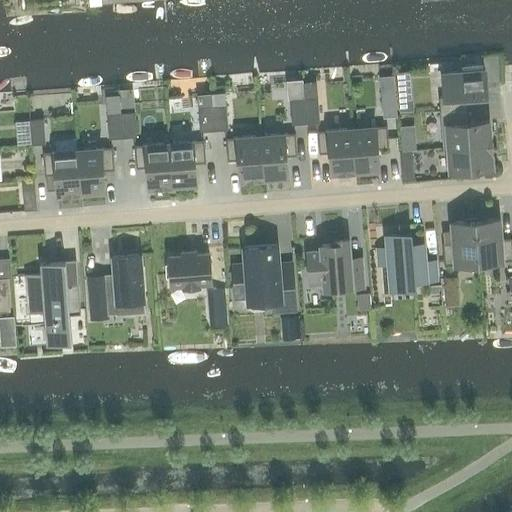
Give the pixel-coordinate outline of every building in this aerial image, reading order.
[(487,95),(485,70),(482,70),(481,66),(465,67),(465,72),(443,73),(445,96),(440,97),(441,111),(468,109),(467,96),(487,95)] [(396,72),(399,112),(414,111),(411,71),(396,72)] [(383,91),(396,91),(395,75),(382,75),(383,91)] [(397,117),(396,91),(383,91),(384,117),(397,117)] [(320,123),(318,97),(304,98),(306,124),(320,123)] [(306,124),(304,98),(291,99),(292,125),(306,124)] [(229,129),(227,104),(213,105),(215,130),(229,129)] [(215,130),(213,105),(199,107),(201,132),(215,130)] [(469,123),(468,109),(441,111),(442,126),(447,126),(449,149),(491,145),(489,121),(469,123)] [(138,137),(136,111),(122,112),(124,138),(138,137)] [(124,138),(122,112),(109,113),(110,139),(124,138)] [(46,144),(44,119),(30,120),(32,145),(46,144)] [(389,148),(387,126),(353,128),(356,171),(380,169),(378,149),(389,148)] [(356,171),(353,128),(318,131),(320,154),(331,153),(332,173),(356,171)] [(298,155),(296,133),(261,135),(265,178),(288,176),(287,156),(298,155)] [(265,178),(261,135),(227,138),(228,161),(239,160),(241,180),(265,178)] [(205,140),(170,143),(173,185),(197,183),(195,163),(206,163),(205,140)] [(416,142),(402,143),(403,154),(412,153),(417,153),(416,142)] [(173,185),(170,143),(135,145),(137,168),(148,167),(150,187),(173,185)] [(493,168),(491,145),(449,149),(451,171),(493,168)] [(104,171),(115,170),(113,147),(78,150),(82,192),(105,190),(104,171)] [(82,192),(78,150),(44,152),(45,175),(57,174),(58,194),(82,192)] [(403,154),(400,154),(401,163),(413,162),(412,153),(403,154)] [(401,163),(402,182),(414,181),(413,162),(401,163)] [(33,180),(23,181),(24,191),(34,191),(33,180)] [(511,237),(501,239),(500,219),(476,220),(480,263),(511,260),(511,237)] [(480,263),(476,220),(453,222),(454,234),(444,235),(444,243),(443,243),(445,265),(480,263)] [(412,244),(411,233),(387,235),(388,247),(379,248),(380,264),(390,264),(392,289),(415,287),(415,281),(437,279),(435,261),(425,262),(424,243),(412,244)] [(351,259),(349,243),(336,244),(336,239),(334,239),(335,244),(321,245),(322,251),(308,252),(310,278),(324,277),(325,285),(352,283),(352,289),(365,288),(362,258),(351,259)] [(279,268),(277,244),(245,247),(247,265),(233,266),(235,290),(249,289),(250,303),(250,306),(253,309),(264,308),(267,305),(267,301),(274,301),(274,304),(281,310),(296,309),(293,267),(279,268)] [(210,253),(170,257),(172,285),(185,284),(185,287),(199,286),(199,282),(212,281),(210,253)] [(141,255),(114,257),(116,282),(105,282),(105,279),(89,280),(92,317),(108,316),(107,309),(118,308),(118,313),(145,311),(144,300),(141,255)] [(79,281),(68,282),(66,261),(47,262),(41,262),(41,263),(43,263),(43,272),(18,274),(18,275),(25,275),(26,287),(27,286),(30,319),(31,319),(30,313),(46,312),(49,342),(47,342),(47,343),(71,341),(72,346),(73,346),(70,315),(81,314),(79,281)] [(0,278),(0,312),(11,311),(8,278),(0,278)] [(457,281),(444,282),(444,309),(445,309),(459,309),(457,281)] [(359,294),(360,309),(373,308),(372,293),(359,294)] [(15,330),(14,317),(5,318),(6,331),(15,330)]
